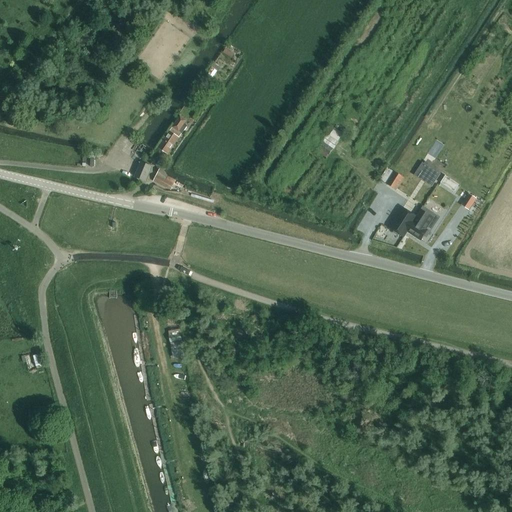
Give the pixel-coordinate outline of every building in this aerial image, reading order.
[(149,0),(137,0),(149,9),(154,4),(149,0)] [(134,10),(143,17),(146,13),(137,6),(134,10)] [(121,31),(115,42),(125,48),(131,37),(121,31)] [(225,53),(233,60),(236,56),(227,50),(225,53)] [(158,149),(167,155),(187,126),(184,124),(186,121),(180,117),(158,149)] [(337,144),(343,135),(345,136),(347,132),(338,126),(336,129),(335,128),(328,138),(337,144)] [(334,149),(325,142),(318,152),(327,158),(328,156),(329,157),(334,149)] [(152,168),(140,164),(135,177),(147,182),(152,168)] [(423,164),(417,172),(434,183),(440,175),(423,164)] [(161,169),(154,182),(167,188),(171,190),(174,183),(175,181),(167,177),(164,172),(163,170),(161,169)] [(404,179),(395,173),(387,185),(396,191),(404,179)] [(469,194),(461,206),(469,211),(477,199),(469,194)] [(416,218),(408,231),(411,233),(411,234),(420,241),(425,234),(428,236),(440,218),(423,207),(416,218)] [(415,217),(401,208),(388,228),(392,230),(391,233),(396,236),(398,235),(402,237),(406,231),(406,230),(412,221),(415,217)]
